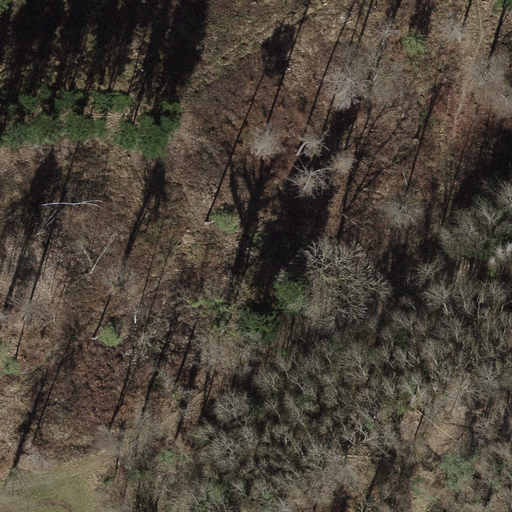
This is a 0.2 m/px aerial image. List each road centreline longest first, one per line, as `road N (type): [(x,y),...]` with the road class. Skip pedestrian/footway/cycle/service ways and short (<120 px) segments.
road 1 (track): [(412,511),(426,466),(447,437),(477,417),(511,419)]
road 2 (track): [(0,485),(104,459),(135,443)]
